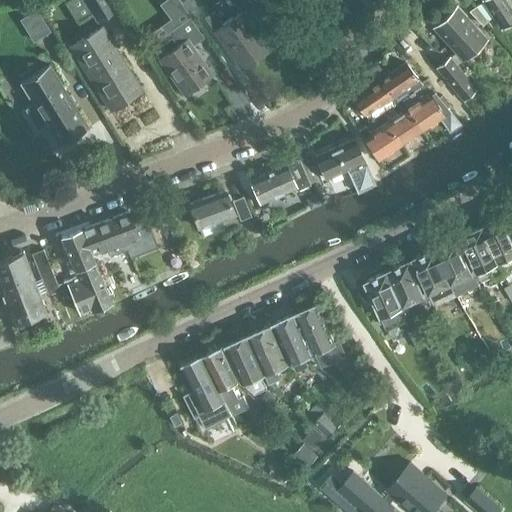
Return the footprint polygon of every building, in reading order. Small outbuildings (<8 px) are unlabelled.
[(94,12),(86,0),(65,0),(64,1),(77,22),(94,12)] [(99,20),(116,10),(109,0),(86,0),(94,12),(99,20)] [(179,0),(189,12),(202,3),(199,0),(179,0)] [(484,24),(495,17),(502,27),(511,20),(511,0),(483,0),(485,1),(473,9),(484,24)] [(464,59),(487,37),(457,5),(434,26),(464,59)] [(34,38),(51,28),(39,6),(21,16),(34,38)] [(241,67),(269,47),(243,10),(227,22),(221,21),(214,11),(205,17),(241,67)] [(159,59),(184,93),(213,73),(193,45),(204,36),(190,16),(169,31),(158,38),(168,53),(159,59)] [(111,109),(143,89),(103,25),(71,44),(111,109)] [(438,67),(463,98),(477,88),(451,57),(438,67)] [(380,80),(391,97),(404,88),(408,93),(423,83),(419,77),(407,62),(380,80)] [(50,63),(21,81),(35,103),(27,108),(39,127),(47,122),(60,144),(89,127),(50,63)] [(391,97),(380,80),(354,98),(365,115),(368,112),(373,119),(385,110),(381,104),(391,97)] [(402,98),(423,129),(446,113),(432,92),(421,99),(415,90),(402,98)] [(387,122),(402,144),(423,129),(402,98),(397,101),(404,110),(387,122)] [(402,144),(387,122),(371,132),(367,125),(360,130),(380,159),(402,144)] [(357,190),(374,181),(364,160),(365,159),(355,138),(316,156),(325,178),(347,168),(357,190)] [(262,201),(295,186),(297,189),(311,183),(311,182),(313,181),(315,187),(324,183),(315,163),(309,165),(305,155),(300,158),(299,157),(251,179),(262,201)] [(199,227),(235,213),(226,189),(190,203),(199,227)] [(241,219),(252,215),(244,195),(233,200),(241,219)] [(95,223),(105,248),(139,235),(130,210),(95,223)] [(484,224),(506,271),(511,267),(511,225),(506,213),(484,224)] [(105,248),(95,223),(62,236),(76,269),(95,261),(91,253),(105,248)] [(506,271),(484,224),(462,234),(483,279),(494,273),(495,276),(506,271)] [(436,246),(458,293),(469,288),(468,288),(480,282),(459,236),(436,246)] [(458,293),(436,246),(414,257),(436,303),(448,297),(448,298),(458,293)] [(44,248),(32,252),(49,293),(60,289),(44,248)] [(47,311),(24,250),(0,259),(0,289),(13,324),(47,311)] [(388,269),(411,316),(421,311),(420,310),(432,304),(411,258),(388,269)] [(95,261),(76,269),(80,278),(71,282),(83,311),(91,307),(93,310),(112,301),(95,261)] [(411,316),(388,269),(367,280),(384,317),(388,326),(400,320),(400,321),(411,316)] [(338,340),(336,341),(318,302),(296,312),(319,361),(319,362),(322,360),(324,363),(346,352),(341,341),(338,340)] [(319,361),(296,312),(274,322),(293,362),(298,370),(310,364),(306,356),(310,354),(314,363),(319,361)] [(249,334),(271,382),(276,379),(272,370),(289,362),(271,323),(249,334)] [(271,382),(249,334),(227,344),(245,382),(255,393),(268,387),(266,384),(271,382)] [(223,346),(204,354),(231,414),(249,407),(244,395),(239,398),(233,383),(239,381),(223,346)] [(204,354),(184,364),(195,389),(184,394),(194,417),(200,414),(205,425),(231,414),(204,354)] [(315,421),(329,433),(343,418),(329,405),(315,421)] [(304,437),(317,449),(327,438),(314,426),(304,437)] [(304,442),(293,454),(307,467),(312,461),(318,454),(304,442)] [(332,472),(320,485),(344,506),(350,499),(364,511),(381,511),(395,496),(413,511),(427,511),(439,498),(441,500),(447,493),(411,461),(405,468),(407,470),(395,484),(393,482),(387,488),(389,490),(384,496),(353,470),(343,482),(332,472)] [(476,486),(466,498),(481,511),(497,511),(501,508),(476,486)] [(67,511),(54,503),(47,511),(33,511),(32,511),(31,511),(67,511)]
